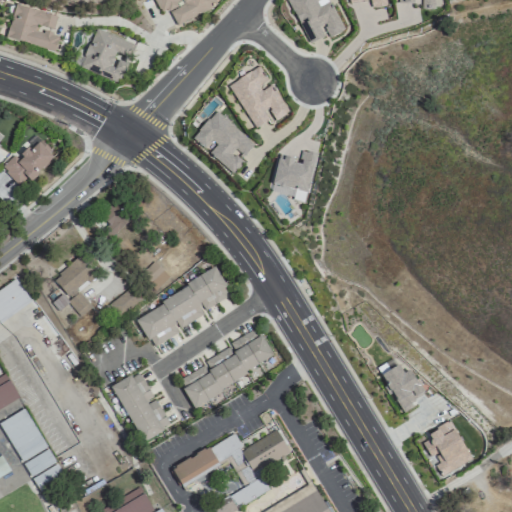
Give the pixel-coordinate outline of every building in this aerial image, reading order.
[(152,0),(159,13),(168,10),(175,25),(216,7),(212,0),(152,0)] [(342,31),(327,0),(286,0),(308,44),(325,36),(326,38),(342,31)] [(347,0),(348,3),(365,0),(368,0),(371,8),(385,6),(384,0),(347,0)] [(433,0),(397,0),(398,2),(421,2),(421,8),(433,8),(433,0)] [(55,51),(60,35),(52,33),(56,15),(14,3),(5,38),(55,51)] [(136,44),(93,28),(79,68),(120,83),(128,61),(129,62),(136,44)] [(227,85),(253,129),(270,119),(272,122),(287,113),(271,85),(261,91),(258,86),(267,81),(259,66),(227,85)] [(253,144),(214,111),(191,139),(204,149),(210,142),(214,146),(208,154),(232,174),(242,163),(232,154),(234,150),(242,157),(253,144)] [(55,160),(38,138),(1,166),(15,184),(25,177),(28,181),(55,160)] [(314,153),(301,150),(299,161),(277,157),(271,188),(293,193),(292,199),(305,202),(314,153)] [(154,291),(168,278),(145,253),(131,266),(154,291)] [(77,292),(97,276),(80,256),(51,279),(63,293),(53,301),(59,309),(67,303),(79,317),(90,308),(77,292)] [(229,296),(216,271),(133,316),(151,348),(179,333),(177,329),(204,315),(202,311),(229,296)] [(0,322),(30,302),(14,279),(0,288),(0,322)] [(190,404),(273,361),(256,328),(227,343),(229,347),(202,361),(204,365),(177,379),(190,404)] [(409,369),(402,373),(398,365),(379,375),(401,413),(414,406),(410,400),(422,394),(409,369)] [(111,386),(139,442),(169,427),(154,398),(152,399),(138,372),(111,386)] [(0,511),(0,409),(19,399),(5,375),(0,378),(0,511)] [(0,421),(0,426),(20,463),(22,462),(37,492),(62,478),(25,408),(0,421)] [(429,458),(434,455),(444,474),(470,459),(449,421),(426,433),(429,438),(421,443),(429,458)] [(170,471),(181,489),(220,466),(235,492),(212,505),(216,511),(232,511),(271,489),(259,468),(288,450),(275,428),(241,448),(233,434),(170,471)] [(260,511),(329,511),(314,484),(260,511)] [(159,511),(158,509),(153,511),(139,488),(98,511),(159,511)]
